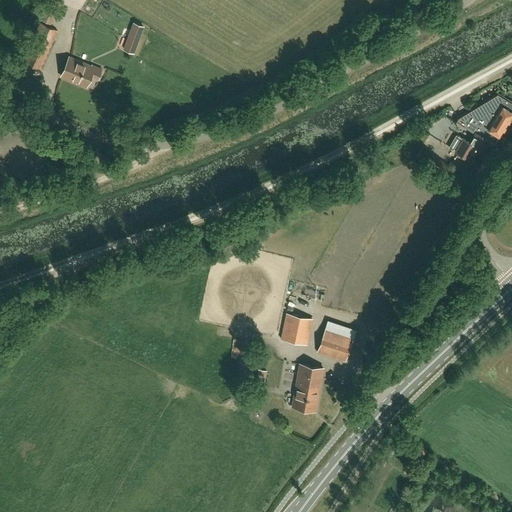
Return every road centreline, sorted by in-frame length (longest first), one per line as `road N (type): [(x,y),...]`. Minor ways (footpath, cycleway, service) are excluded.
road 1 (unclassified): [(511,59),(248,198),(68,262)]
road 2 (unclassified): [(153,148),(264,117),(470,0)]
road 3 (primary): [(299,511),(374,419),(511,286)]
road 4 (unclassified): [(0,214),(107,176),(153,148)]
road 5 (unclassified): [(0,96),(91,137),(153,148)]
road 6 (unclassified): [(511,280),(483,246),(477,222),(511,158)]
